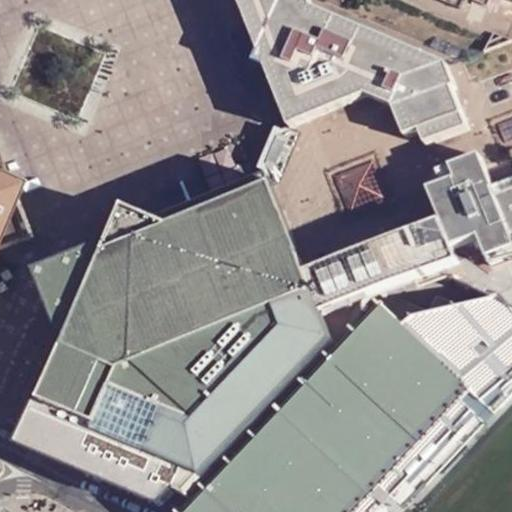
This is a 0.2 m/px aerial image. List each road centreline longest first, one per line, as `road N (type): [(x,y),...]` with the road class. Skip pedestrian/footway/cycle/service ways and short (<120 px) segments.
road 1 (unknown): [(511,250),(452,258),(399,237),(372,246),(153,511)]
road 2 (tertiary): [(179,0),(24,374),(0,410)]
